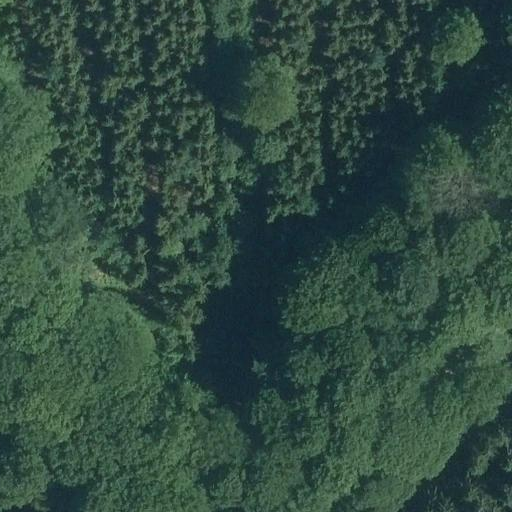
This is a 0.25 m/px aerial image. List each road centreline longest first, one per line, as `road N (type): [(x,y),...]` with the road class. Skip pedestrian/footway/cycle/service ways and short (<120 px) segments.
road 1 (track): [(205,504),(234,213),(231,0)]
road 2 (track): [(205,504),(276,470),(511,208)]
road 3 (track): [(0,453),(44,484),(205,504)]
